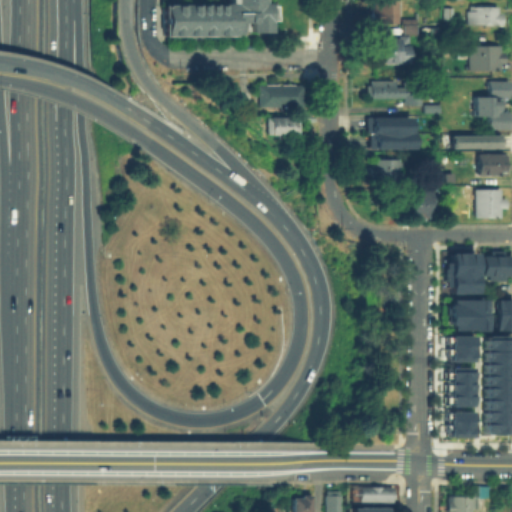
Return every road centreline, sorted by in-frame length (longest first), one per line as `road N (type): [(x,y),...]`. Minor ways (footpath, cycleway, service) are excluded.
road 1 (motorway): [(133,134),(257,226),(299,298),(296,348),(284,374),(242,409),(178,418),(144,406),(112,374),(88,283)]
road 2 (motorway): [(23,0),(19,511)]
road 3 (motorway): [(55,511),(61,113)]
road 4 (motorway): [(179,511),(278,416),(313,361),(317,288),(301,249),(261,198)]
road 5 (motorway): [(88,283),(61,19)]
road 6 (tertiary): [(302,458),(38,460)]
road 7 (motorway): [(261,198),(135,67),(125,0)]
road 8 (residential): [(418,459),(418,234)]
road 9 (motorway): [(0,81),(21,281)]
road 10 (residential): [(328,55),(165,55)]
road 11 (residential): [(327,160),(328,0)]
road 12 (motorway): [(261,198),(134,112)]
